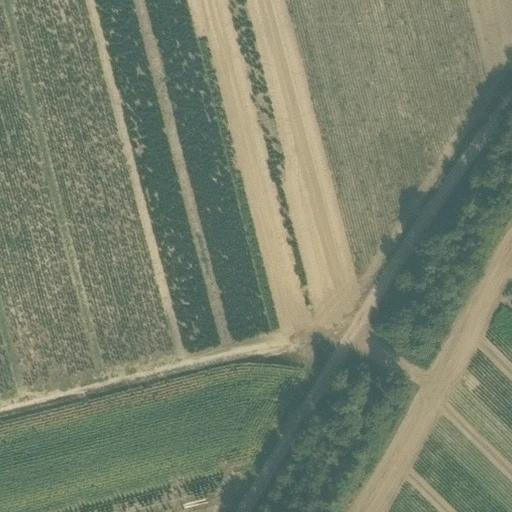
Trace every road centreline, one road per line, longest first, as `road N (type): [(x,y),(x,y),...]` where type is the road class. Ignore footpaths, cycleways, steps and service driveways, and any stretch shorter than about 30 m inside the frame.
road 1 (track): [(235,511),(452,177),(511,99)]
road 2 (track): [(0,417),(355,329)]
